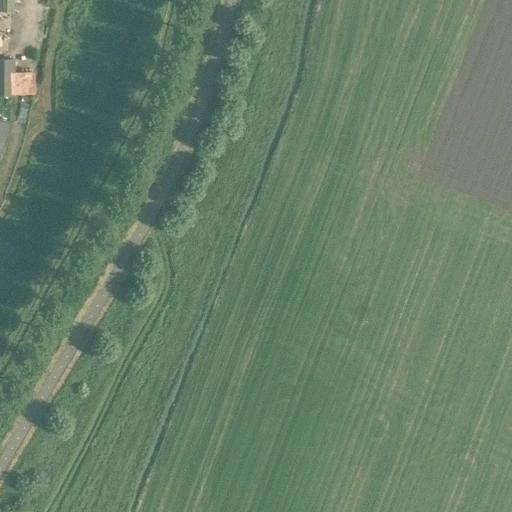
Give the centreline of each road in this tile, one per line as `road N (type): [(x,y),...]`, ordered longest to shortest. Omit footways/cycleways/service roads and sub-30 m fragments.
road 1 (track): [(0,365),(123,143),(163,0)]
road 2 (track): [(71,511),(173,279),(148,217)]
